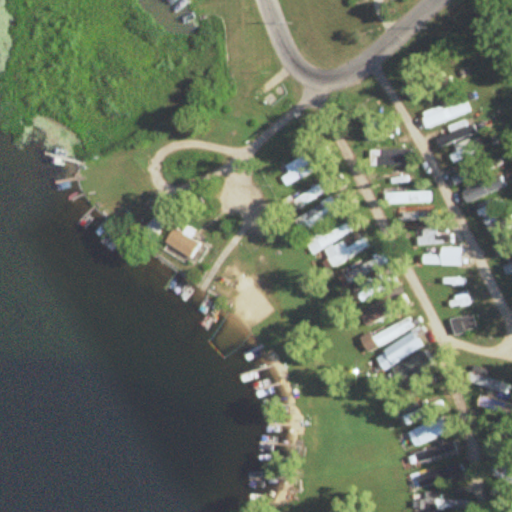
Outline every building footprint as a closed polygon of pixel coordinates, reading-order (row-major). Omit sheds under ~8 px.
[(472,112),(467,101),(426,119),(431,130),(472,112)] [(453,135),(438,140),(442,149),(481,134),(478,126),(469,129),(467,122),(451,128),(453,135)] [(413,151),(372,151),(372,167),(413,167),(413,151)] [(284,180),(292,190),(317,168),(306,154),(287,170),(291,174),(284,180)] [(414,184),(414,176),(385,176),(385,184),(414,184)] [(505,189),(502,182),(467,197),(470,204),(505,189)] [(332,190),(327,183),(292,205),(296,212),(332,190)] [(416,208),(416,195),(391,195),(391,208),(416,208)] [(306,235),(335,216),(327,203),(298,222),(306,235)] [(511,227),(511,225),(510,221),(500,225),(497,217),(487,221),(493,235),(511,227)] [(167,227),(157,220),(145,236),(155,244),(167,227)] [(308,241),(314,255),(346,239),(339,226),(308,241)] [(169,244),(194,260),(203,245),(179,229),(169,244)] [(424,231),(424,246),(440,246),(440,231),(424,231)] [(511,256),(511,240),(499,240),(499,256),(511,256)] [(347,274),(353,285),(385,267),(378,256),(347,274)] [(439,286),(465,287),(465,275),(440,274),(439,286)] [(369,290),(359,296),(366,306),(398,285),(391,275),(369,289),(369,290)] [(463,309),(463,310),(474,310),(474,293),(441,293),(441,309),(463,309)] [(456,336),(479,332),(476,316),(454,320),(456,336)] [(394,366),(423,348),(414,336),(386,354),(394,366)] [(422,372),(417,364),(398,374),(402,382),(422,372)] [(450,433),(444,420),(411,434),(417,447),(450,433)] [(443,457),(440,447),(417,455),(420,465),(443,457)] [(419,478),(422,488),(466,477),(463,467),(419,478)] [(511,468),(493,468),(493,480),(511,480),(511,468)] [(471,511),(471,502),(443,502),(443,494),(424,494),(424,511),(471,511)]
